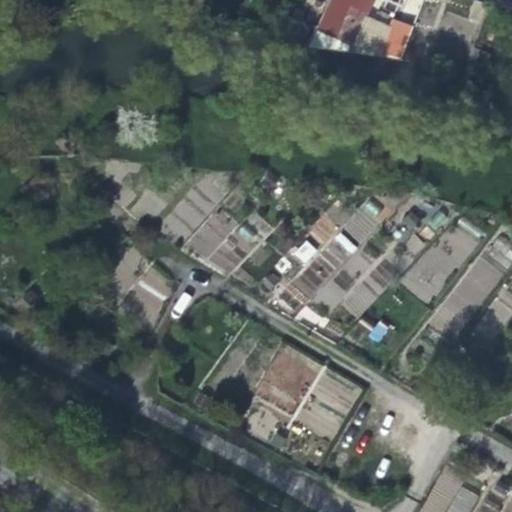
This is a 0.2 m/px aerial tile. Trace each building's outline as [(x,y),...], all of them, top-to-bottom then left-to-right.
[(208,20),(220,0),(198,0),(192,12),(208,20)] [(331,0),(318,30),(352,44),(371,0),(331,0)] [(383,48),(402,55),(410,30),(392,23),(383,48)] [(465,64),(474,67),(480,51),(471,48),(465,64)] [(489,55),(480,51),(474,67),(483,70),(489,55)] [(296,424),(335,441),(360,385),(321,368),(296,424)]
